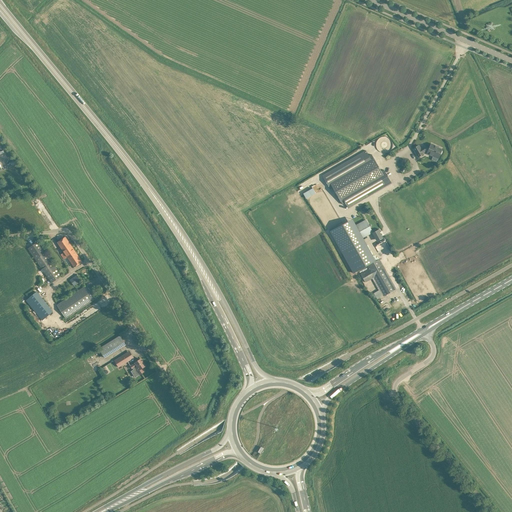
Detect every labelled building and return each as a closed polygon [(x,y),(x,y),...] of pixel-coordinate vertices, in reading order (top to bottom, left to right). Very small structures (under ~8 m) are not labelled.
[(442,149),(437,147),(435,147),(435,146),(431,144),(429,148),(424,146),(421,149),(419,145),(413,149),(418,157),(424,154),(424,153),(425,152),(426,153),(426,154),(438,159),(442,149)] [(366,150),(322,176),(330,189),(332,187),(342,204),(345,203),(348,208),(392,183),(384,170),(381,171),(372,154),(369,156),(366,150)] [(356,225),(353,226),(360,239),(363,237),(373,232),(366,219),(356,225)] [(64,259),(67,257),(74,267),(82,262),(65,237),(57,242),(64,252),(60,255),(64,259)] [(61,276),(38,241),(28,248),(51,283),(61,276)] [(369,269),(360,273),(365,282),(372,278),(379,290),(382,296),(383,295),(384,296),(396,289),(393,285),(379,259),(376,260),(373,262),(367,266),(369,269)] [(71,279),(70,280),(74,286),(77,284),(81,281),(77,275),(71,279)] [(87,285),(82,288),(57,305),(66,318),(96,299),(87,285)] [(379,290),(372,294),(375,299),(382,296),(379,290)] [(36,291),(26,300),(27,302),(30,305),(34,310),(41,318),(42,320),(50,314),(51,315),(53,313),(52,312),(53,311),(36,291)] [(120,336),(115,339),(121,348),(122,347),(126,345),(121,338),(120,336)] [(114,360),(119,367),(128,361),(123,355),(114,360)] [(96,377),(84,358),(35,388),(46,408),(96,377)] [(135,363),(130,366),(132,369),(133,368),(138,376),(144,371),(142,368),(145,366),(141,359),(135,363)]
